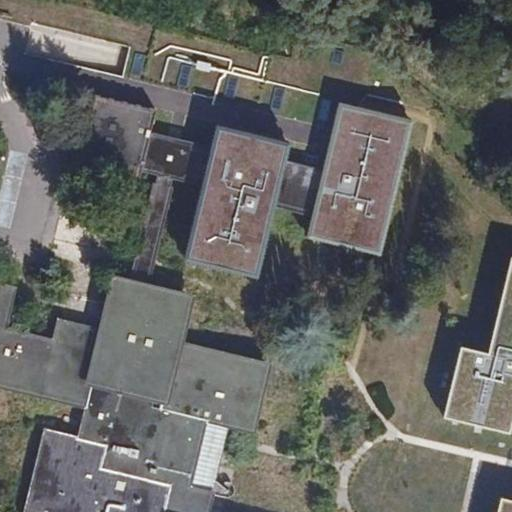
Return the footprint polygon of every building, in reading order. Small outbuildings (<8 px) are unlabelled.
[(123,77),(150,83),(153,69),(175,74),(178,62),(191,65),(198,38),(112,17),(107,40),(131,46),(123,77)] [(305,233),(377,251),(409,121),(337,103),(321,169),(282,160),(287,142),(216,124),(210,146),(149,131),(155,109),(94,94),(75,169),(137,184),(140,169),(156,173),(170,177),(200,184),(182,258),(254,275),(272,204),(310,213),(305,233)] [(170,177),(156,173),(129,284),(142,288),(170,177)] [(511,268),(501,308),(489,354),(463,348),(444,415),(509,433),(511,422),(511,268)] [(202,511),(225,423),(245,428),(261,363),(172,341),(183,298),(142,288),(129,284),(114,280),(96,349),(87,346),(91,333),(54,323),(50,337),(2,325),(13,284),(0,280),(0,385),(79,406),(71,438),(37,430),(16,511),(202,511)] [(511,511),(511,500),(503,498),(499,511),(511,511)]
